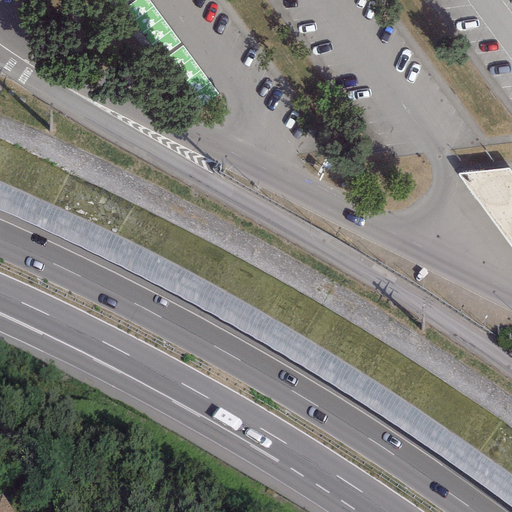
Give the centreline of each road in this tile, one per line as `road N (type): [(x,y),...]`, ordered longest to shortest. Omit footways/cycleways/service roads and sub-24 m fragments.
road 1 (unclassified): [(45,76),(56,92),(326,250),(511,371)]
road 2 (motorway): [(475,511),(230,354),(0,238)]
road 3 (unclassified): [(45,76),(273,180),(511,303)]
road 4 (motorway): [(59,322),(202,397),(386,511)]
